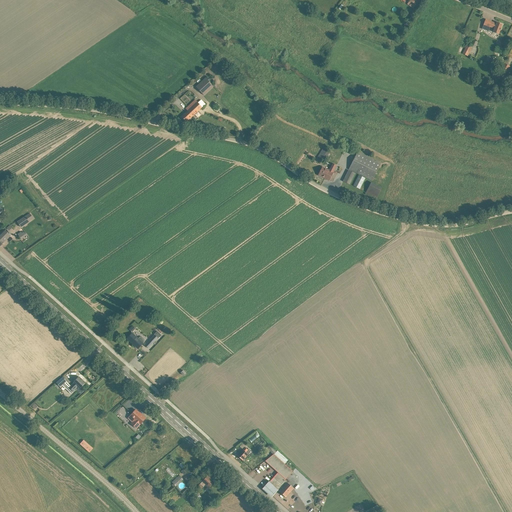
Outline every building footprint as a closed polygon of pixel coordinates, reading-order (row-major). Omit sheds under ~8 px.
[(485,19),(484,24),(494,28),(493,32),(499,34),(500,32),(502,24),(497,22),(496,23),(485,19)] [(462,53),(468,56),(473,46),(468,43),(462,53)] [(500,70),(505,74),(510,66),(505,63),(500,70)] [(203,95),(213,86),(206,78),(196,87),(203,95)] [(202,107),(195,100),(186,109),(187,110),(181,117),(186,122),(202,107)] [(317,158),(323,162),(329,151),(323,148),(317,158)] [(357,151),(349,169),(372,181),(380,163),(357,151)] [(328,170),(322,167),(318,175),(329,181),(333,173),(333,172),(336,165),(332,163),(328,170)] [(349,184),(352,180),(355,173),(349,170),(345,177),(343,181),(349,184)] [(360,189),(362,184),(365,178),(359,175),(353,186),(360,189)] [(365,192),(376,197),(381,187),(370,182),(365,192)] [(25,216),(17,222),(21,228),(29,222),(25,216)] [(4,230),(0,234),(0,246),(11,236),(4,230)] [(152,338),(148,342),(145,345),(148,348),(158,338),(159,339),(163,335),(158,331),(155,335),(152,338)] [(132,333),(127,339),(138,349),(143,343),(145,341),(145,339),(142,337),(140,337),(138,338),(132,333)] [(80,389),(86,383),(83,380),(82,379),(79,377),(74,382),(74,383),(71,386),(66,381),(63,377),(61,378),(58,381),(56,383),(60,387),(62,385),(64,387),(66,384),(73,391),(78,387),(80,389)] [(131,423),(136,428),(145,418),(136,410),(131,415),(135,419),(131,423)] [(274,454),(276,452),(270,445),(267,447),(273,455),(274,454)] [(242,460),(244,458),(248,454),(246,452),(248,450),(244,447),(237,455),(242,460)] [(269,482),(285,497),(293,488),(287,483),(289,481),(286,478),(291,473),(295,476),(297,475),(295,473),(298,471),(293,466),(290,469),(284,464),(288,460),(277,451),(276,452),(274,454),(273,455),(265,461),(278,472),(269,482)] [(183,479),(179,475),(172,482),(175,486),(183,479)] [(204,487),(206,484),(209,487),(214,482),(211,479),(211,478),(210,478),(207,476),(200,484),(204,487)]
